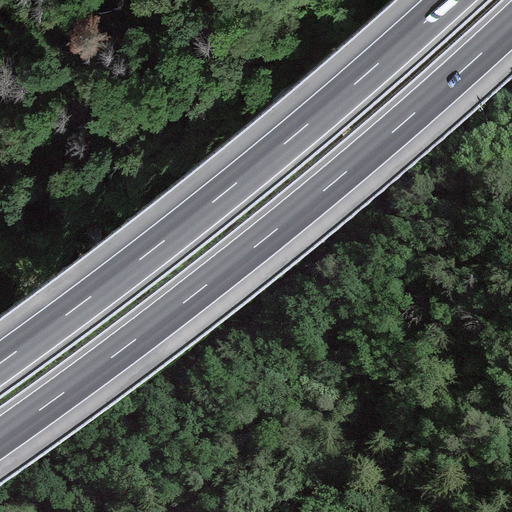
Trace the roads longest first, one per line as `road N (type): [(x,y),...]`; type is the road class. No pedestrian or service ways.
road 1 (motorway): [(0,437),(261,241),(511,25)]
road 2 (motorway): [(449,0),(224,193),(0,362)]
